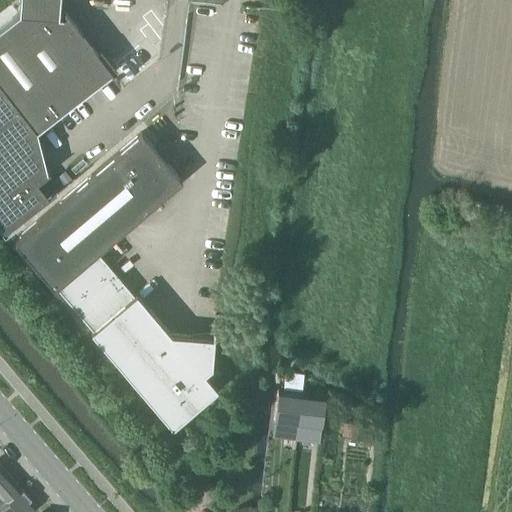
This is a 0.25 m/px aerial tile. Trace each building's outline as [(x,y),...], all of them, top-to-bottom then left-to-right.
[(19,0),(18,12),(57,16),(58,0),(19,0)] [(57,16),(18,12),(0,26),(0,223),(4,229),(55,190),(43,175),(48,170),(48,169),(46,170),(36,129),(115,69),(104,55),(101,58),(64,10),(63,11),(65,14),(62,16),(57,16)] [(181,179),(153,146),(141,132),(13,240),(53,287),(55,286),(97,251),(181,179)] [(135,292),(133,294),(97,251),(55,286),(92,329),(90,331),(171,426),(216,388),(203,372),(211,366),(213,336),(170,333),(135,292)] [(274,421),(319,427),(323,395),(278,389),(274,421)] [(371,427),(373,420),(361,418),(360,425),(344,421),(341,435),(371,441),(373,428),(371,427)] [(0,504),(20,487),(0,464),(0,504)] [(0,511),(26,511),(35,504),(20,487),(0,504),(0,511)]
